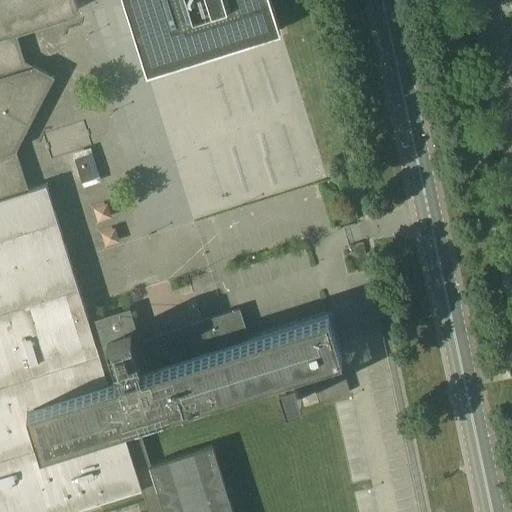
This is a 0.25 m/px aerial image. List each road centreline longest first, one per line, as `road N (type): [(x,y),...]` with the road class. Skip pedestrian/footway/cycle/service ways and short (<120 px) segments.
road 1 (tertiary): [(490,511),(427,216)]
road 2 (tertiary): [(427,216),(385,0)]
